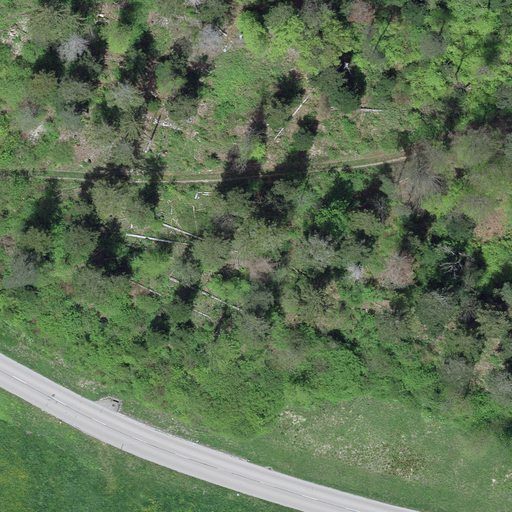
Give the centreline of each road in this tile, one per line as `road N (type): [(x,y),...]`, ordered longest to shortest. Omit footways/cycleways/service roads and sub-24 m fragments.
road 1 (track): [(511,125),(367,163),(258,173),(0,172)]
road 2 (secondary): [(362,511),(168,451),(0,369)]
